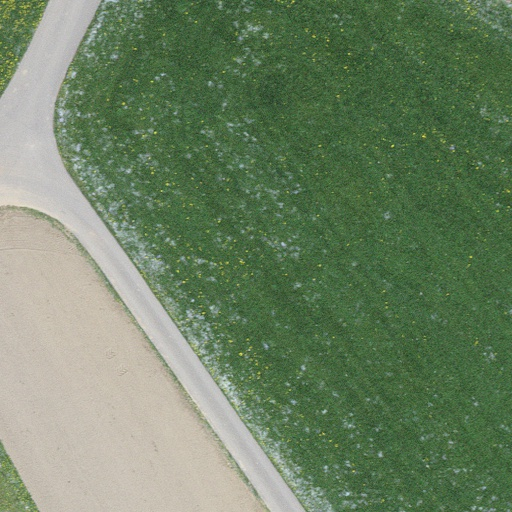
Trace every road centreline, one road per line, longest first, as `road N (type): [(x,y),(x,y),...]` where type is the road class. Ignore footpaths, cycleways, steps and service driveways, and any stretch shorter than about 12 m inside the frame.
road 1 (track): [(16,142),(105,250),(294,511)]
road 2 (track): [(0,158),(51,76),(79,0)]
